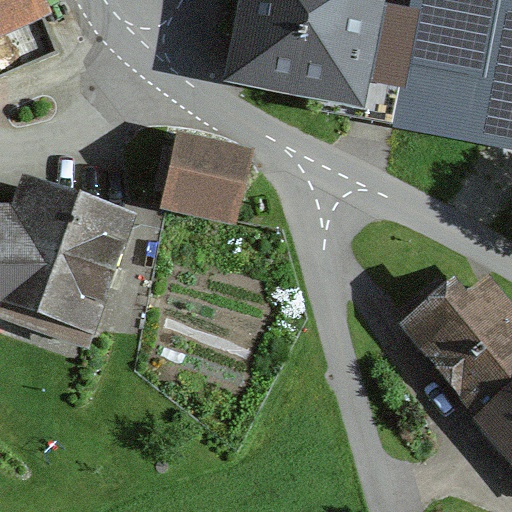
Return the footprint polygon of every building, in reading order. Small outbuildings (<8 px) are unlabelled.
[(0,0),(0,42),(39,26),(26,0),(0,0)] [(511,0),(247,0),(233,75),(407,108),(404,126),(511,146),(511,0)] [(242,163),(174,149),(160,220),(228,234),(242,163)] [(0,212),(0,341),(76,365),(133,223),(25,189),(0,212)] [(490,426),(511,407),(511,326),(488,296),(469,312),(459,301),(414,334),(490,426)] [(511,407),(490,426),(511,453),(511,407)]
